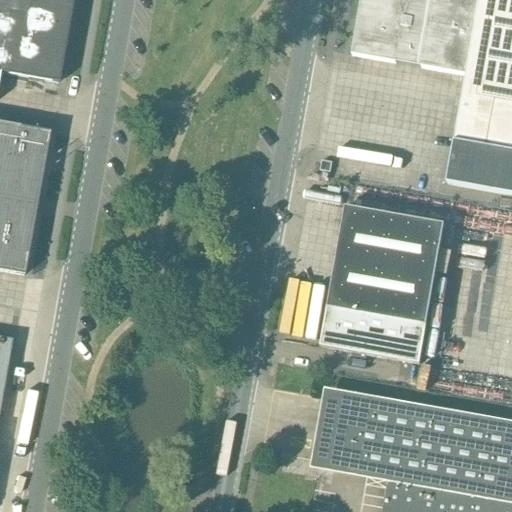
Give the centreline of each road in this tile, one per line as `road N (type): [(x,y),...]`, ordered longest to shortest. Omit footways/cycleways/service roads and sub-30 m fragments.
road 1 (unclassified): [(124,0),(31,511)]
road 2 (unclassified): [(222,511),(312,0)]
